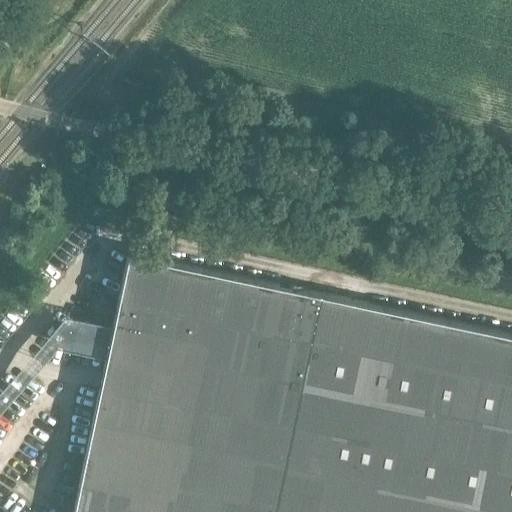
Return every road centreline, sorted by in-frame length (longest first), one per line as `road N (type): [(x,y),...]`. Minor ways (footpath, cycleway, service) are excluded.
road 1 (unknown): [(34,354),(87,270),(103,255),(123,252),(511,321)]
road 2 (unclassified): [(511,222),(0,106)]
road 3 (unknown): [(34,354),(49,406),(0,482)]
